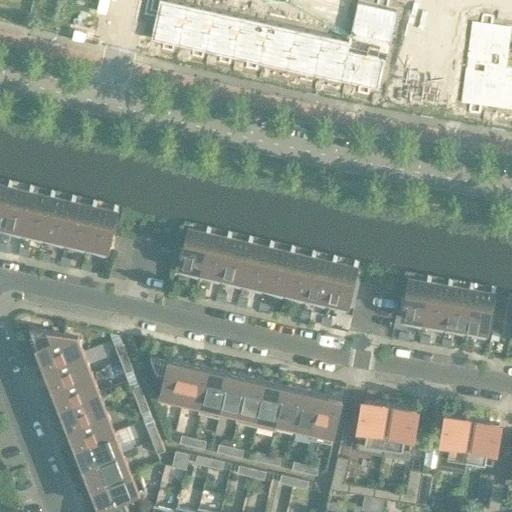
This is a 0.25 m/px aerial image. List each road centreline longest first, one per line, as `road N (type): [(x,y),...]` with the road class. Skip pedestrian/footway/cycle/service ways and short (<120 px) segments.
road 1 (residential): [(511,386),(361,361),(0,275)]
road 2 (tertiary): [(0,77),(190,125),(511,188)]
road 3 (residential): [(0,382),(52,511)]
